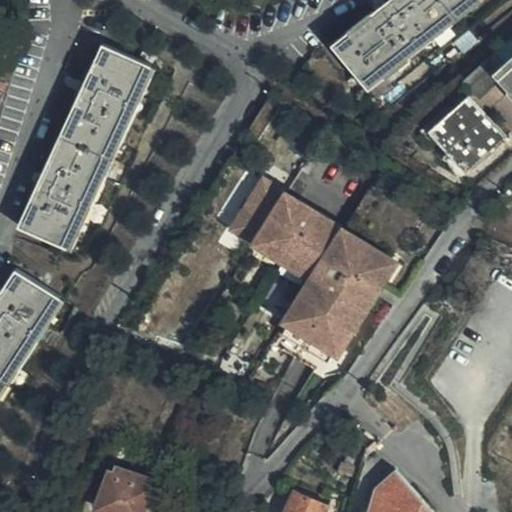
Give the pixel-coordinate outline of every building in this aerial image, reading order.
[(391,0),(335,45),(368,87),(479,0),(391,0)] [(485,0),(479,0),(368,87),(372,91),(486,0),(485,0)] [(22,225),(76,250),(160,68),(107,43),(22,225)] [(490,56),(477,67),(497,89),(510,77),(490,56)] [(497,89),(477,67),(464,79),(484,101),(497,89)] [(469,173),(509,136),(472,96),(432,131),(469,173)] [(273,343),(326,376),(372,304),(367,301),(395,257),(389,253),(346,226),(267,176),(237,223),(260,237),(257,242),(314,279),(273,343)] [(417,210),(374,183),(359,206),(402,234),(417,210)] [(402,234),(359,206),(346,226),(389,253),(402,234)] [(260,237),(237,223),(234,228),(257,242),(260,237)] [(400,260),(395,257),(367,301),(372,304),(400,260)] [(0,404),(69,300),(21,267),(0,298),(0,404)] [(143,453),(147,441),(123,431),(119,443),(143,453)] [(184,448),(171,443),(167,452),(181,458),(184,448)] [(171,480),(181,458),(167,452),(157,448),(148,470),(171,480)] [(434,511),(393,466),(374,481),(364,511),(434,511)] [(145,511),(155,487),(149,485),(151,480),(119,468),(117,474),(115,473),(101,508),(111,511),(145,511)] [(329,511),(333,504),(299,489),(288,511),(329,511)]
